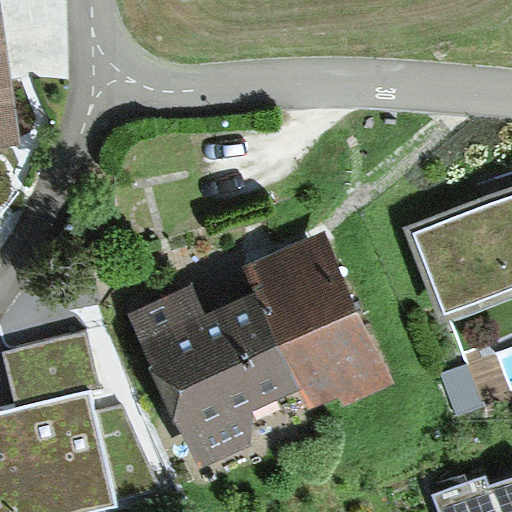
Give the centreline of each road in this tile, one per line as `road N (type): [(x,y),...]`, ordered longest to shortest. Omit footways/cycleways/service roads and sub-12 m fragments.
road 1 (residential): [(511,97),(97,94)]
road 2 (residential): [(0,273),(97,94)]
